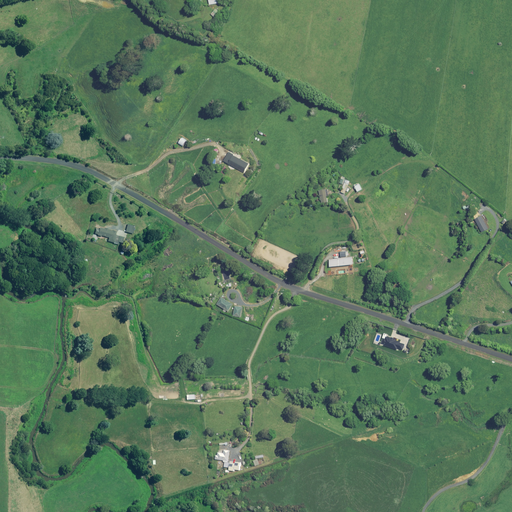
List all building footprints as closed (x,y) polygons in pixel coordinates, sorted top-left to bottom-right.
[(220,12),(216,9),(211,14),(215,18),(220,12)] [(235,155),(229,152),(224,161),(229,164),(245,173),(249,164),(234,156),(235,155)] [(350,181),(346,180),(341,192),(345,194),(346,191),(349,192),(350,189),(347,188),(350,181)] [(328,202),(326,189),(320,190),(322,200),(323,203),(328,202)] [(489,229),(482,216),(476,220),(482,233),(489,229)] [(135,226),(127,224),(125,232),(132,234),(135,226)] [(105,229),(100,227),(99,229),(96,228),(94,234),(101,236),(101,235),(108,238),(107,241),(117,244),(118,242),(121,243),(123,237),(116,235),(117,230),(113,229),(112,231),(105,228),(105,229)] [(353,265),(353,257),(330,259),(331,267),(353,265)] [(233,304),(222,297),(217,304),(229,312),(233,304)] [(244,308),(236,306),(234,316),(241,318),(244,308)] [(401,343),(401,342),(396,340),(397,339),(392,337),(391,338),(387,337),(386,339),(384,338),(383,343),(386,344),(385,345),(398,350),(398,348),(403,350),(405,344),(401,343)] [(230,468),(231,463),(228,463),(230,451),(225,450),(224,453),(219,453),(218,456),(217,456),(216,459),(224,461),(224,462),(225,462),(225,467),(230,468)] [(231,463),(230,468),(230,470),(234,471),(235,469),(240,470),(241,463),(231,461),(231,463)]
